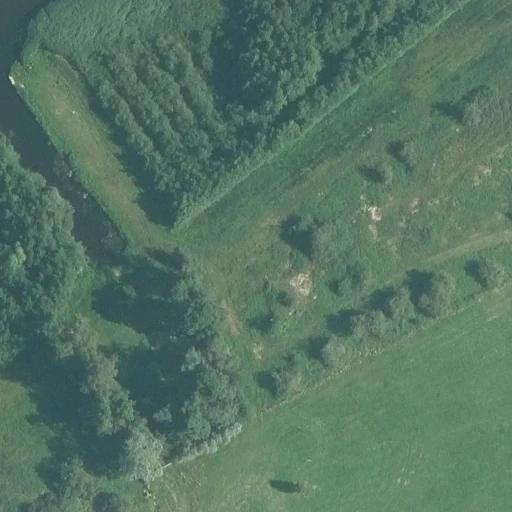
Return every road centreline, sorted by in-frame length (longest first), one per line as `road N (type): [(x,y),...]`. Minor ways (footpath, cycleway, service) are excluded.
road 1 (track): [(199,511),(259,424),(254,359),(395,277),(511,231)]
road 2 (track): [(254,359),(207,272),(163,241)]
